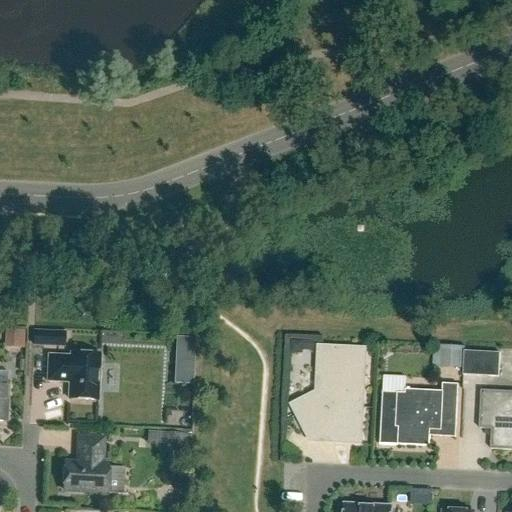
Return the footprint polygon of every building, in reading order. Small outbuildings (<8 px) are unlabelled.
[(7,331),(6,343),(22,344),(23,332),(7,331)] [(65,348),(65,332),(34,331),(33,346),(65,348)] [(194,353),(195,340),(181,339),(180,352),(194,353)] [(292,343),(291,354),(298,354),(303,350),(303,343),(292,343)] [(443,349),(442,363),(462,364),(463,350),(463,348),(443,347),(443,349)] [(342,443),(361,444),(366,350),(319,348),(317,392),(316,392),(316,393),(292,406),(310,442),(334,429),(342,443)] [(498,377),(499,354),(463,352),(462,375),(498,377)] [(98,401),(100,355),(70,354),(70,357),(48,356),(47,382),(69,384),(68,400),(98,401)] [(457,428),(459,385),(443,384),(442,396),(438,396),(438,392),(406,390),(405,394),(398,394),(398,393),(382,392),(379,446),(398,447),(398,446),(430,447),(430,431),(442,432),(442,427),(457,428)] [(511,451),(511,393),(481,392),(479,430),(492,430),(491,450),(511,451)] [(190,435),(160,434),(159,453),(189,455),(190,435)] [(102,466),(104,440),(78,438),(77,464),(65,464),(64,492),(91,493),(90,496),(106,496),(108,466),(102,466)]
